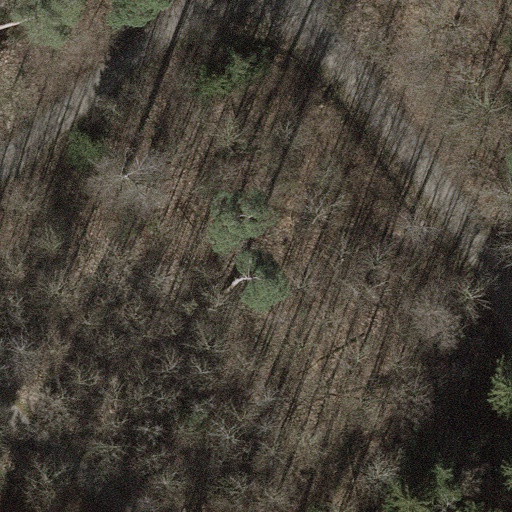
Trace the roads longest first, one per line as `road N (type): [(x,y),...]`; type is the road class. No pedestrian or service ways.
road 1 (track): [(290,0),(428,165),(511,311)]
road 2 (track): [(0,154),(179,0)]
